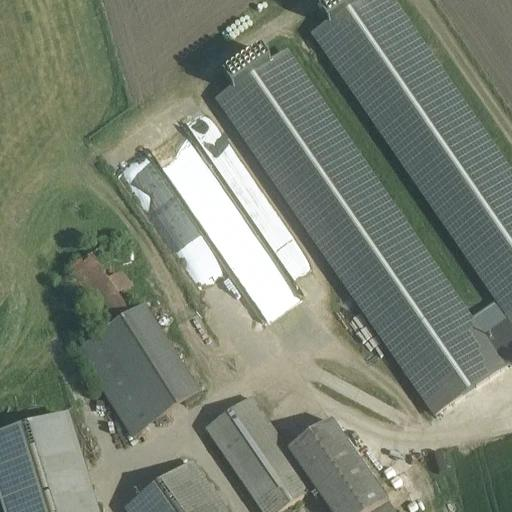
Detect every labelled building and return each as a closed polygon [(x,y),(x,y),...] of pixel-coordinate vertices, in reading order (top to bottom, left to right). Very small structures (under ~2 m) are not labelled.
[(329,28),(314,38),(511,323),(511,178),(388,0),(369,0),(368,1),(329,28)] [(329,28),(368,1),(367,0),(342,0),(320,15),(329,28)] [(233,93),(272,67),(263,54),(225,81),(233,93)] [(233,93),(218,104),(436,417),(504,371),(483,341),(286,57),(272,67),(233,93)] [(134,186),(154,180),(148,159),(128,165),(134,186)] [(268,333),(227,257),(255,242),(212,160),(187,174),(192,184),(181,190),(186,200),(195,195),(199,203),(190,208),(198,222),(168,237),(231,353),(268,333)] [(77,269),(118,332),(147,314),(107,248),(77,269)] [(511,365),(511,332),(495,308),(475,322),(508,368),(511,365)] [(118,332),(80,357),(132,441),(200,399),(147,314),(118,332)] [(288,450),(253,403),(207,434),(260,511),(287,511),(315,493),(288,450)] [(0,440),(0,492),(6,511),(97,511),(69,419),(0,440)] [(394,511),(334,420),(288,450),(315,493),(328,511),(394,511)] [(228,511),(195,464),(132,508),(134,511),(168,511),(190,497),(200,511),(228,511)] [(200,511),(190,497),(168,511),(200,511)]
